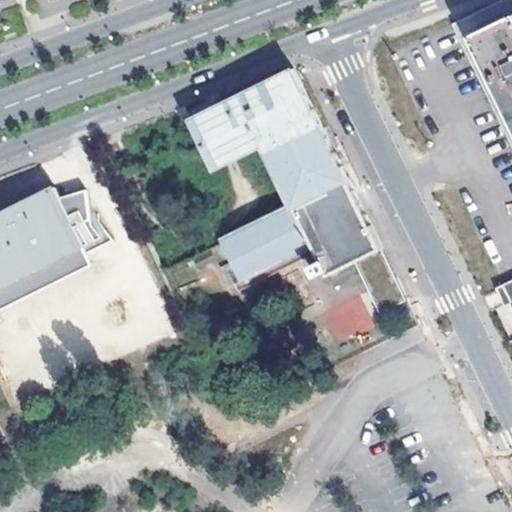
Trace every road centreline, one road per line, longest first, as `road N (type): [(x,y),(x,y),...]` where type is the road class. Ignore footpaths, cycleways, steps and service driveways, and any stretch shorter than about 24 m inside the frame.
road 1 (residential): [(328,30),(511,414)]
road 2 (tertiary): [(0,152),(328,30)]
road 3 (tertiary): [(177,0),(0,65)]
